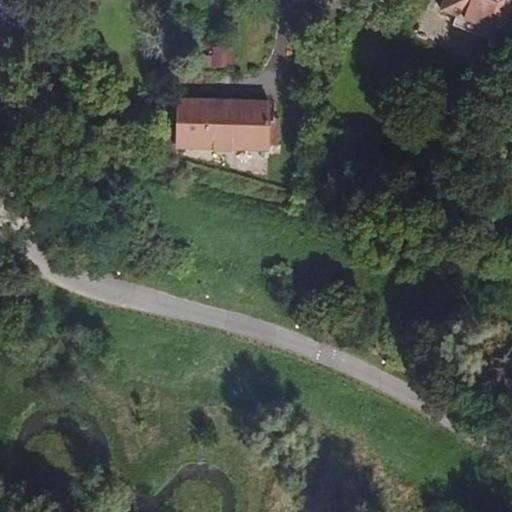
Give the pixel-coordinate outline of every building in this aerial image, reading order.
[(342,9),(344,0),(314,0),(314,1),(342,9)] [(509,35),(511,25),(511,0),(444,0),(442,9),(509,35)] [(210,47),(210,66),(231,66),(230,46),(210,47)] [(179,142),(179,147),(266,149),(265,145),(276,145),(277,120),(267,119),(267,103),(180,100),(180,103),(179,142)] [(157,141),(179,142),(180,103),(158,102),(157,141)]
